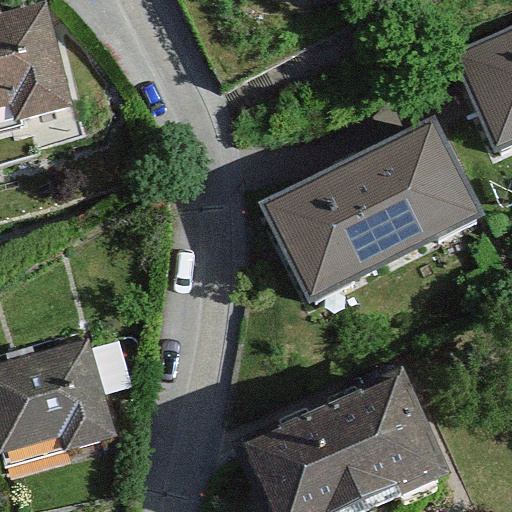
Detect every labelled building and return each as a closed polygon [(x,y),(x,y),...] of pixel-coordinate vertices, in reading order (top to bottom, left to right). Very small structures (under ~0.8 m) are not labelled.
[(0,18),(0,141),(69,123),(39,9),(0,18)] [(511,33),(451,58),(494,162),(511,154),(511,33)] [(266,216),(317,315),(484,229),(433,130),(266,216)] [(116,442),(85,344),(0,371),(0,442),(11,476),(116,442)] [(228,452),(252,511),(385,511),(444,488),(400,382),(228,452)]
